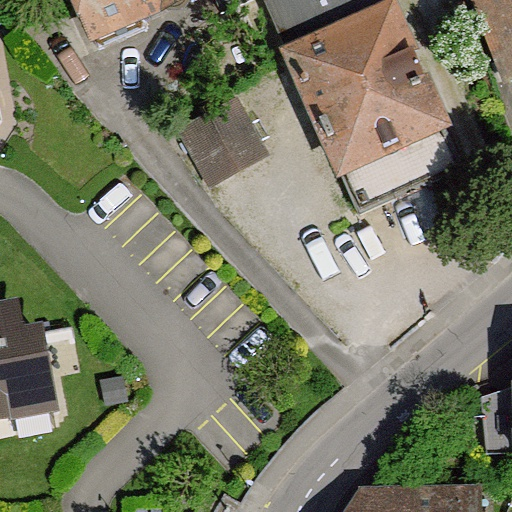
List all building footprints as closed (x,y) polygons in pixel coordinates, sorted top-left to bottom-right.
[(76,0),(93,38),(178,0),(215,0),(222,15),(244,4),(253,0),(76,0)] [(461,170),(385,0),(272,0),(266,3),(360,215),(461,170)] [(511,0),(477,0),(508,79),(511,77),(511,0)] [(264,157),(234,104),(182,133),(211,186),(264,157)] [(0,311),(0,416),(15,414),(12,400),(49,394),(38,334),(19,338),(13,309),(0,311)] [(477,511),(477,503),(411,494),(358,499),(349,511),(477,511)]
